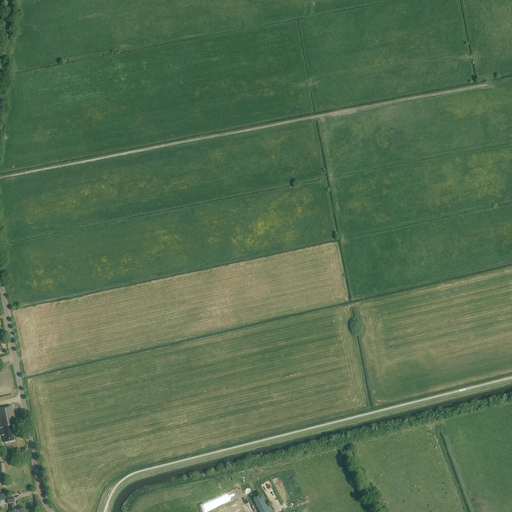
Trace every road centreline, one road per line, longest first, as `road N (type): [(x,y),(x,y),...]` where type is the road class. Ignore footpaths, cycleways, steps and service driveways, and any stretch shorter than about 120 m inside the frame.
road 1 (track): [(0,178),(487,85),(487,76)]
road 2 (tertiary): [(32,452),(0,278)]
